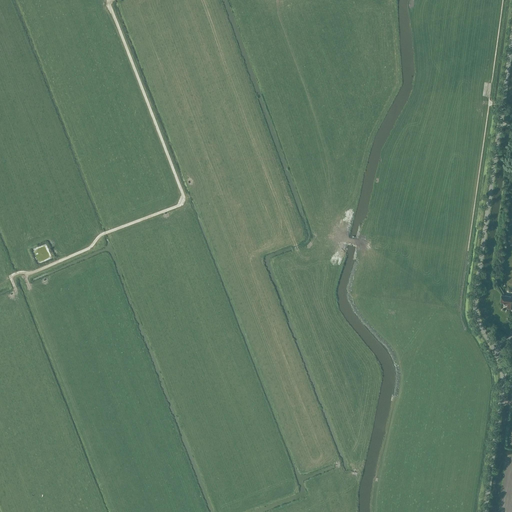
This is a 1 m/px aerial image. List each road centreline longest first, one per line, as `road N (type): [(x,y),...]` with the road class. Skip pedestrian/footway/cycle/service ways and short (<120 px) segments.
road 1 (tertiary): [(484,511),(503,380),(475,304),(511,41)]
road 2 (track): [(108,2),(183,199),(11,276),(16,291)]
